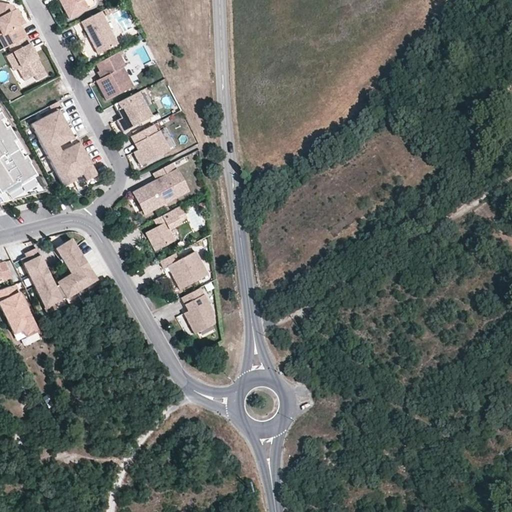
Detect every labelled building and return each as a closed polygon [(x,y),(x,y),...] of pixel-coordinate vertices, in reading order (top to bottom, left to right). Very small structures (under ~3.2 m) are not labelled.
[(58,0),(69,19),(78,14),(75,9),(77,2),(80,0),(58,0)] [(87,9),(82,0),(80,0),(77,2),(75,9),(78,14),(87,9)] [(24,23),(19,13),(16,14),(14,10),(11,5),(10,6),(0,3),(0,32),(1,35),(0,35),(0,41),(4,49),(9,46),(26,37),(20,26),(24,23)] [(116,10),(113,5),(103,10),(106,15),(116,10)] [(117,44),(100,12),(80,22),(97,55),(117,44)] [(46,76),(26,37),(9,46),(12,52),(20,67),(17,69),(24,81),(34,76),(36,80),(46,76)] [(132,87),(122,68),(125,66),(120,57),(125,55),(123,50),(95,64),(99,71),(102,77),(100,78),(95,81),(106,100),(132,87)] [(20,67),(12,52),(5,56),(13,71),(17,69),(20,67)] [(152,116),(139,92),(117,103),(120,109),(117,111),(121,118),(116,120),(122,133),(152,116)] [(68,121),(61,108),(58,110),(65,123),(68,121)] [(73,138),(66,126),(69,124),(68,121),(65,123),(58,110),(57,110),(52,113),(30,124),(63,187),(75,180),(74,178),(81,175),(85,181),(96,176),(84,152),(81,153),(75,143),(72,145),(60,151),(57,146),(69,140),(73,138)] [(0,192),(2,191),(8,201),(31,186),(33,190),(41,185),(25,155),(21,158),(12,142),(15,140),(7,126),(4,128),(0,121),(3,119),(0,113),(0,192)] [(6,118),(3,119),(0,121),(4,128),(7,126),(10,125),(6,118)] [(76,137),(69,124),(66,126),(73,138),(76,137)] [(140,166),(169,151),(158,131),(156,132),(153,125),(130,136),(137,150),(133,152),(140,166)] [(78,142),(76,137),(73,138),(69,140),(72,145),(75,143),(78,142)] [(21,158),(25,155),(27,154),(18,138),(15,140),(12,142),(21,158)] [(84,152),(78,142),(75,143),(81,153),(84,152)] [(187,191),(172,163),(152,173),(156,181),(134,192),(145,213),(187,191)] [(85,181),(81,175),(74,178),(75,180),(77,184),(85,181)] [(31,186),(8,201),(45,192),(41,185),(33,190),(31,186)] [(168,230),(180,223),(179,221),(186,218),(180,206),(153,220),(157,226),(145,232),(155,251),(174,241),(168,230)] [(66,299),(96,280),(71,239),(54,249),(70,274),(56,283),(57,285),(54,286),(36,248),(24,254),(26,257),(20,259),(46,313),(56,309),(54,303),(65,298),(66,299)] [(207,275),(195,251),(178,260),(174,253),(159,261),(163,268),(167,266),(179,290),(207,275)] [(10,278),(4,262),(0,263),(0,278),(1,281),(10,278)] [(27,311),(18,293),(16,294),(12,286),(0,290),(0,307),(13,334),(21,330),(25,337),(37,331),(29,316),(24,319),(21,314),(27,311)] [(213,324),(212,312),(199,288),(181,298),(188,311),(190,315),(185,318),(194,334),(213,324)] [(29,316),(27,311),(21,314),(24,319),(29,316)]
